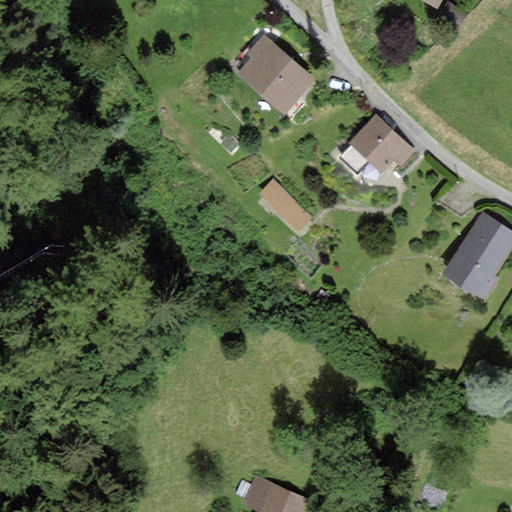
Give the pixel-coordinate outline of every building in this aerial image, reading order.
[(314,80),(264,35),(249,53),(253,56),(237,74),(282,115),(314,80)] [(416,152),(376,116),(351,144),(381,170),(394,157),(404,165),(416,152)] [(310,219),(275,181),(261,193),(296,231),(310,219)] [(511,247),(511,235),(482,216),(443,276),(483,303),(499,279),(494,276),(511,247)] [(314,511),(318,505),(256,478),(244,507),(255,511),(314,511)]
